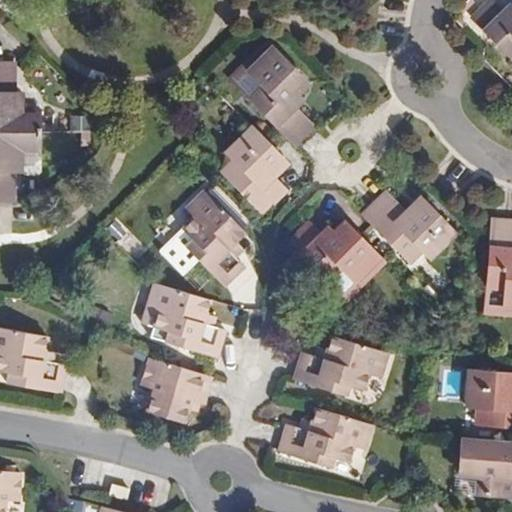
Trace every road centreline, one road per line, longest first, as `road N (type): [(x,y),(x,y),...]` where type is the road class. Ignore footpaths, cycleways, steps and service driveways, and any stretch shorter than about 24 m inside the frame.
road 1 (residential): [(200,470),(0,423)]
road 2 (residential): [(511,164),(479,146),(439,104),(424,51),(430,0)]
